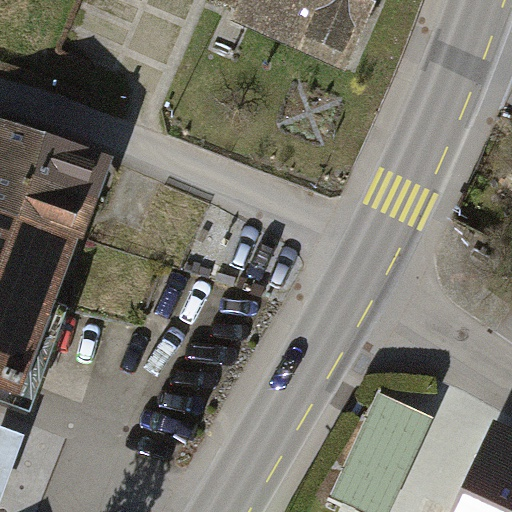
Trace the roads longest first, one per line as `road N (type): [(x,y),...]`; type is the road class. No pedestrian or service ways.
road 1 (residential): [(0,102),(315,218),(369,249)]
road 2 (tertiary): [(369,249),(475,0)]
road 3 (tertiary): [(218,511),(346,290)]
road 4 (residential): [(346,290),(511,383)]
